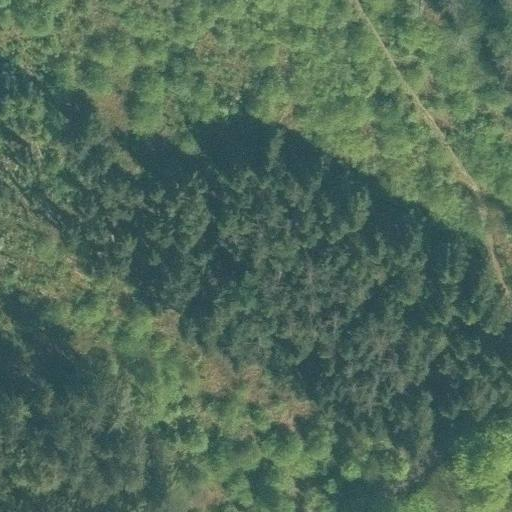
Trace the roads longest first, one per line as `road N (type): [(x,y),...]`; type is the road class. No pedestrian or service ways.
road 1 (track): [(354,0),(463,165),(511,282)]
road 2 (track): [(511,397),(362,511)]
